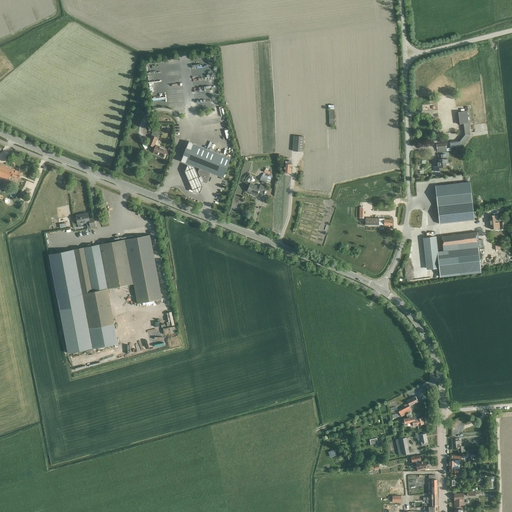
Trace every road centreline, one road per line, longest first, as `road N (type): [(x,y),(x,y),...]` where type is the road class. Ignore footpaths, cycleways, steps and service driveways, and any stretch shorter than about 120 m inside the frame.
road 1 (tertiary): [(379,288),(0,132)]
road 2 (unclassified): [(379,288),(405,230),(404,70)]
road 3 (tertiary): [(444,410),(424,334),(379,288)]
